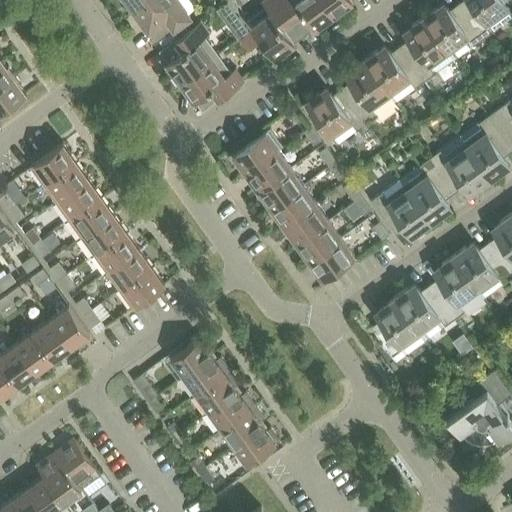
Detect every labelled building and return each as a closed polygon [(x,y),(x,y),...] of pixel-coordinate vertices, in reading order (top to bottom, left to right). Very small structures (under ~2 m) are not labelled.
[(134,9),(134,10),(147,0),(128,0),(134,9)] [(143,21),(156,39),(157,38),(181,21),(191,14),(180,0),(147,0),(134,10),(142,21),(143,21)] [(295,42),(290,36),(301,29),(279,0),(262,0),(266,4),(248,18),(275,56),(295,42)] [(279,0),(301,29),(311,21),(315,27),(334,13),(324,0),(279,0)] [(324,0),(334,13),(352,0),(324,0)] [(461,0),(459,2),(484,36),(511,15),(511,12),(502,0),(461,0)] [(449,9),(447,7),(444,2),(436,8),(436,7),(424,15),(455,57),(484,36),(459,2),(449,9)] [(455,57),(424,15),(412,24),(413,25),(406,30),(411,37),(400,44),(425,78),(455,57)] [(172,56),(166,61),(180,80),(218,52),(205,34),(210,31),(201,19),(187,29),(164,46),(172,56)] [(164,46),(187,29),(181,21),(157,38),(163,47),(164,46)] [(239,37),(249,30),(242,21),(232,28),(239,37)] [(425,78),(400,44),(390,51),(385,45),(378,50),(377,49),(366,57),(396,99),(425,78)] [(236,67),(231,70),(218,52),(180,80),(193,99),(199,95),(207,105),(244,79),(236,67)] [(396,99),(366,57),(354,66),(355,67),(347,72),(352,79),(342,86),(367,120),(396,99)] [(3,58),(0,59),(0,84),(15,74),(9,64),(8,65),(3,58)] [(21,84),(22,83),(15,74),(0,84),(0,110),(27,91),(21,84)] [(374,130),(367,120),(342,86),(332,93),(327,87),(320,92),(319,91),(307,100),(337,142),(357,128),(361,134),(367,135),(374,130)] [(511,96),(489,113),(511,145),(511,96)] [(288,108),(298,122),(306,117),(296,103),(288,108)] [(503,155),(511,148),(511,145),(489,113),(460,134),(490,177),(502,168),(501,167),(508,162),(503,155)] [(304,129),(314,143),(321,138),(311,124),(304,129)] [(246,171),(278,148),(283,144),(270,126),(244,144),(232,153),(246,171)] [(490,177),(460,134),(430,156),(455,190),(465,183),(470,189),(477,184),(478,185),(490,177)] [(63,141),(31,164),(44,182),(76,159),(63,141)] [(326,145),(319,150),(329,164),(336,159),(326,145)] [(258,189),(291,165),(278,148),(246,171),(258,189)] [(455,190),(430,156),(401,177),(432,219),(443,210),(442,209),(450,204),(445,197),(455,190)] [(89,176),(76,159),(44,182),(56,200),(89,176)] [(339,178),(346,173),(336,159),(329,164),(339,178)] [(271,206),(304,183),(291,165),(258,189),(271,206)] [(102,194),(89,176),(56,200),(69,217),(102,194)] [(419,226),(420,227),(432,219),(401,177),(371,198),(396,233),(406,226),(407,228),(409,227),(412,231),(419,226)] [(352,180),(344,185),(355,199),(362,194),(352,180)] [(283,224),(316,200),(304,183),(271,206),(283,224)] [(8,190),(0,196),(8,208),(16,202),(8,190)] [(114,211),(102,194),(69,217),(82,235),(114,211)] [(364,213),(372,208),(362,194),(355,199),(364,213)] [(296,241),(329,218),(316,200),(283,224),(296,241)] [(17,220),(25,214),(16,202),(8,208),(17,220)] [(0,238),(15,228),(0,206),(0,238)] [(82,235),(94,252),(127,229),(114,211),(82,235)] [(496,231),(498,234),(489,240),(511,272),(511,211),(500,220),(501,221),(494,226),(497,230),(496,231)] [(309,259),(342,235),(329,218),(296,241),(309,259)] [(390,233),(380,219),(373,224),(383,238),(390,233)] [(33,225),(25,231),(33,243),(42,237),(33,225)] [(94,252),(107,270),(140,246),(127,229),(94,252)] [(322,277),(355,253),(342,235),(309,259),(322,277)] [(42,255),(50,249),(42,237),(33,243),(42,255)] [(466,246),(466,245),(454,253),(484,295),(511,275),(511,272),(489,240),(479,247),(478,244),(477,245),(473,241),(466,246)] [(107,270),(120,287),(152,264),(140,246),(107,270)] [(438,273),(439,276),(430,282),(455,316),(484,295),(454,253),(442,262),(443,263),(436,268),(439,272),(438,273)] [(40,262),(34,254),(22,262),(28,270),(40,262)] [(59,260),(50,266),(59,278),(67,272),(59,260)] [(120,287),(132,305),(165,282),(152,264),(120,287)] [(39,283),(49,275),(43,267),(32,275),(38,283),(39,283)] [(16,279),(10,271),(0,277),(0,281),(4,287),(16,279)] [(67,290),(76,284),(67,272),(59,278),(67,290)] [(49,275),(39,283),(46,292),(56,285),(49,275)] [(408,288),(407,287),(396,295),(426,338),(455,316),(430,282),(421,289),(419,286),(418,287),(415,283),(408,288)] [(25,292),(19,284),(8,292),(14,301),(25,292)] [(0,297),(0,306),(2,309),(14,301),(8,292),(0,297)] [(371,325),(396,359),(426,338),(396,295),(384,304),(385,305),(377,310),(380,315),(379,315),(381,318),(371,325)] [(84,296),(75,302),(84,313),(92,307),(84,296)] [(72,345),(90,332),(69,303),(51,316),(72,345)] [(92,325),(101,319),(92,307),(84,313),(92,325)] [(51,316),(34,328),(54,357),(72,345),(51,316)] [(34,328),(16,341),(37,370),(54,357),(34,328)] [(214,345),(204,332),(171,356),(184,374),(213,353),(210,348),(214,345)] [(0,355),(19,383),(37,370),(16,341),(0,352),(0,355)] [(184,374),(196,391),(229,367),(220,355),(216,357),(213,353),(184,374)] [(0,393),(1,395),(19,383),(0,355),(0,393)] [(196,391),(209,409),(238,388),(235,383),(239,381),(229,367),(196,391)] [(511,421),(498,401),(511,392),(494,367),(469,385),(476,395),(447,416),(460,434),(463,433),(467,437),(472,440),(478,442),(485,442),(491,441),(496,438),(498,441),(511,430),(511,421)] [(158,392),(143,371),(133,378),(149,401),(157,395),(156,394),(158,392)] [(209,409),(222,426),(255,403),(245,390),(241,392),(238,388),(209,409)] [(156,411),(164,406),(157,395),(149,401),(156,411)] [(222,426),(234,444),(263,423),(260,419),(264,416),(255,403),(222,426)] [(174,420),(167,425),(174,436),(181,430),(174,420)] [(271,425),(267,428),(263,423),(234,444),(247,462),(280,438),(271,425)] [(181,446),(189,440),(181,430),(174,436),(181,446)] [(82,486),(101,473),(74,435),(55,449),(82,486)] [(64,499),(82,486),(55,449),(36,463),(44,473),(44,474),(45,473),(64,499)] [(199,454),(191,460),(199,470),(206,465),(199,454)] [(206,480),(213,475),(206,465),(199,470),(206,480)] [(44,474),(44,473),(28,485),(47,511),(49,511),(65,501),(64,499),(45,473),(44,474)] [(22,511),(47,511),(28,485),(11,497),(22,511)] [(22,511),(11,497),(0,504),(0,511),(22,511)] [(100,511),(110,511),(114,510),(109,502),(99,509),(100,511)]
